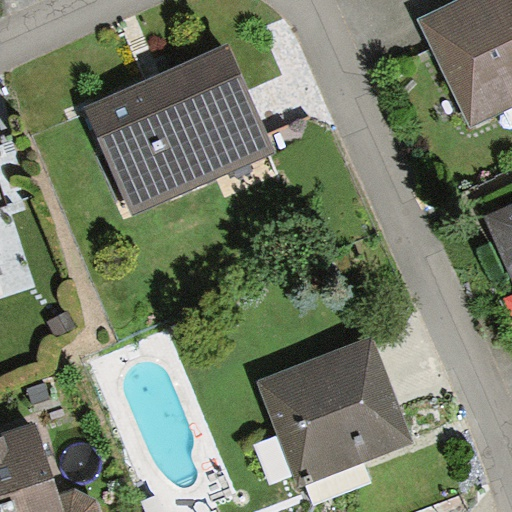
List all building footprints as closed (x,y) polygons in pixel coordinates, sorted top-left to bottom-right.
[(511,0),(450,0),(417,16),(468,123),(511,101),(511,0)] [(228,39),(80,101),(126,210),(274,148),(228,39)] [(511,199),(486,211),(511,270),(511,199)] [(367,333),(256,379),(299,482),(410,435),(367,333)] [(0,511),(96,511),(94,503),(73,487),(59,492),(35,421),(12,429),(0,432),(0,511)]
